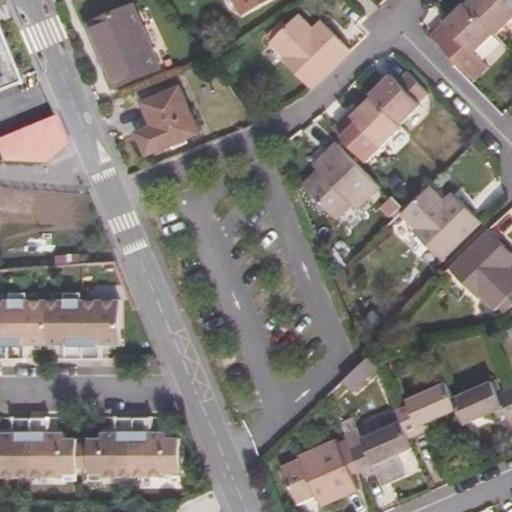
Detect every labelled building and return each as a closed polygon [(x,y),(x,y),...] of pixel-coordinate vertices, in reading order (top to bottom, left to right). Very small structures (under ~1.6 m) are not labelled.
[(233,0),(246,20),(280,0),(233,0)] [(511,0),(477,0),(468,8),(496,35),(498,39),(511,25),(511,0)] [(110,86),(156,67),(130,5),(93,20),(110,70),(105,72),(110,86)] [(468,8),(465,6),(445,23),(453,32),(443,41),(463,62),(473,52),(475,54),(496,35),(468,8)] [(324,80),(353,52),(330,30),(321,39),(316,33),(299,18),(286,28),(280,23),(264,36),(285,58),(282,60),(312,91),(324,80)] [(321,39),(330,30),(325,25),(316,33),(321,39)] [(0,88),(20,82),(0,29),(0,88)] [(393,75),(370,96),(374,98),(400,125),(421,105),(419,103),(429,94),(407,73),(399,80),(393,75)] [(140,157),(195,137),(176,90),(137,104),(146,130),(132,136),(140,157)] [(400,125),(374,98),(360,111),(354,117),(358,121),(342,136),(366,161),(402,127),(400,125)] [(333,127),(342,136),(358,121),(354,117),(360,111),(355,106),(333,127)] [(46,164),(68,141),(58,117),(0,137),(0,156),(2,161),(46,164)] [(330,159),(318,169),(301,186),(334,219),(351,205),(355,209),(380,188),(336,142),(324,153),(330,159)] [(312,164),(318,169),(330,159),(324,153),(312,164)] [(411,207),(399,217),(416,234),(414,236),(444,265),(482,228),(460,205),(452,212),(445,206),(429,188),(411,207)] [(455,198),(445,206),(452,212),(460,205),(455,198)] [(511,259),(491,236),(452,274),(481,304),(483,303),(498,317),(502,313),(509,318),(511,315),(511,272),(506,266),(511,261),(511,259)] [(9,301),(0,300),(0,360),(10,360),(9,301)] [(121,300),(84,301),(85,360),(105,360),(105,344),(121,344),(121,300)] [(47,301),(9,301),(10,360),(30,360),(30,344),(47,344),(47,301)] [(84,301),(47,301),(47,344),(69,344),(69,360),(85,360),(84,301)] [(380,328),(374,321),(364,329),(370,335),(380,328)] [(368,357),(342,379),(353,391),(378,369),(368,357)] [(400,409),(403,419),(411,436),(424,431),(421,423),(430,420),(460,408),(456,398),(449,383),(411,399),(413,404),(400,409)] [(460,408),(466,423),(497,411),(503,409),(507,417),(511,423),(511,422),(511,390),(500,395),(495,383),(456,398),(460,408)] [(400,409),(391,412),(395,422),(403,419),(400,409)] [(503,409),(497,411),(501,418),(507,417),(503,409)] [(391,412),(346,432),(351,443),(356,454),(364,474),(365,476),(380,470),(377,463),(384,460),(415,447),(411,436),(403,419),(395,422),(391,412)] [(0,476),(33,476),(33,417),(14,417),(14,433),(14,437),(0,436),(0,476)] [(33,417),(33,476),(66,476),(66,472),(79,472),(79,438),(66,438),(66,437),(51,437),(51,433),(51,417),(33,417)] [(102,438),(90,438),(90,472),(102,472),(102,476),(136,476),(136,417),(117,417),(117,432),(117,436),(102,436),(102,438)] [(154,417),(136,417),(136,476),(169,476),(169,472),(182,472),(182,438),(169,438),(169,436),(154,436),(154,432),(154,417)] [(421,423),(424,431),(432,428),(430,420),(421,423)] [(362,493),(355,477),(341,445),(338,441),(303,456),(304,459),(285,467),(301,502),(318,496),(327,493),(332,505),(362,493)] [(356,454),(351,443),(346,444),(352,456),(356,454)] [(355,477),(364,474),(356,454),(352,456),(346,444),(341,445),(355,477)] [(377,463),(380,470),(387,468),(384,460),(377,463)] [(323,508),(332,505),(327,493),(318,496),(323,508)]
